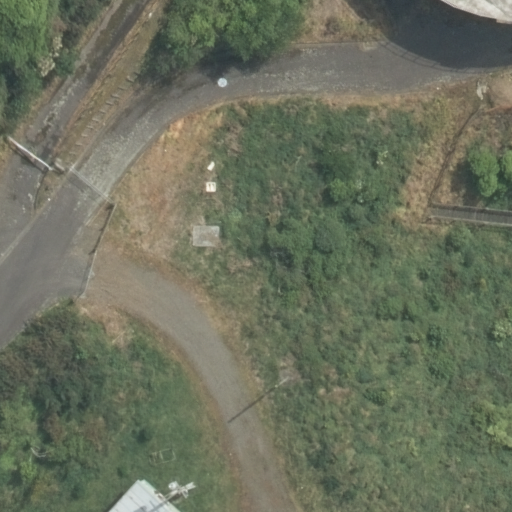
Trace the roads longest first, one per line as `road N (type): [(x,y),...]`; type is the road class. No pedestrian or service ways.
road 1 (track): [(275,511),(224,371),(174,315),(10,253),(140,107),(219,76),(318,74),(511,48)]
road 2 (track): [(10,253),(15,166),(116,0)]
